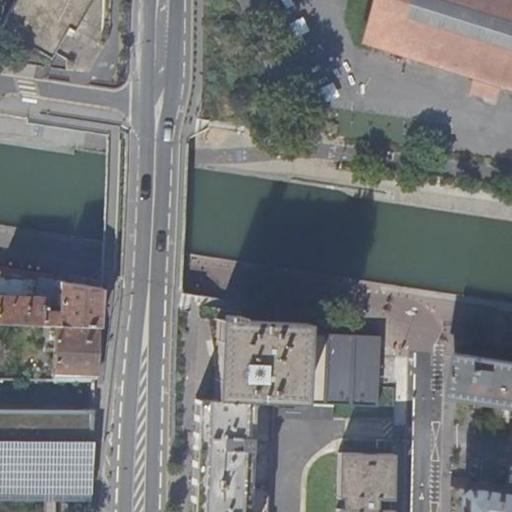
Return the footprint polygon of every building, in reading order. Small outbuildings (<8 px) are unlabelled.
[(109,41),(111,0),(18,0),(4,25),(67,61),(67,71),(91,74),(109,41)] [(511,0),(381,0),(368,46),(511,91),(511,0)] [(99,287),(0,271),(0,322),(54,324),(98,326),(99,287)] [(377,408),(379,338),(333,336),(300,335),(300,325),(239,322),(239,318),(224,317),(224,321),(220,321),(217,403),(272,404),(294,405),(332,406),(377,408)] [(98,326),(54,324),(52,380),(96,381),(96,380),(98,326)] [(511,368),(463,361),(457,403),(511,412),(511,368)] [(267,511),(272,404),(217,403),(195,402),(194,418),(190,511),(267,511)] [(331,420),(332,406),(294,405),(293,420),(331,420)] [(0,488),(90,489),(93,411),(0,410),(0,488)] [(390,511),(392,456),(342,455),(340,511),(390,511)] [(511,511),(511,499),(452,490),(451,511),(511,511)]
